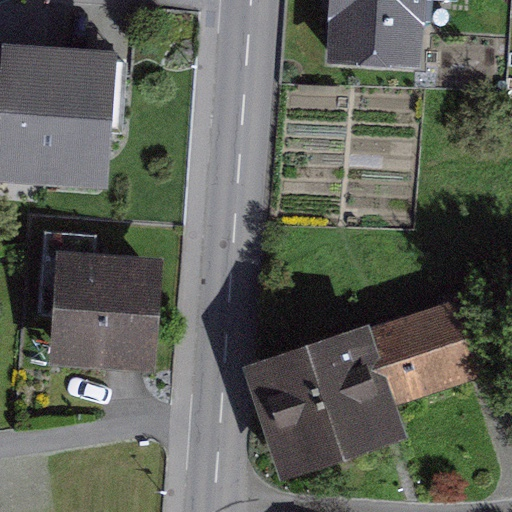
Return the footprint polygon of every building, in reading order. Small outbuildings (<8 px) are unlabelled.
[(311,0),(310,67),(420,70),(421,0),(311,0)] [(108,63),(10,58),(4,179),(102,184),(108,63)] [(155,268),(64,262),(58,359),(149,364),(155,268)] [(369,328),(390,397),(469,373),(448,304),(369,328)] [(400,428),(390,397),(369,328),(252,363),(283,464),(400,428)]
